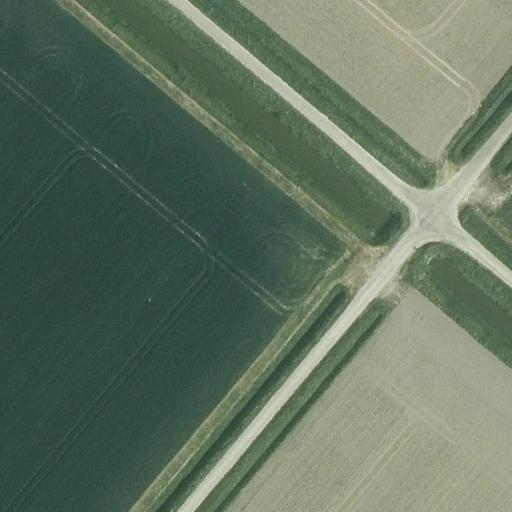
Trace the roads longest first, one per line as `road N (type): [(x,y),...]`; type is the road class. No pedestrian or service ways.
road 1 (unclassified): [(186,511),(432,217)]
road 2 (unclassified): [(173,0),(432,217)]
road 3 (unclassified): [(432,217),(511,122)]
